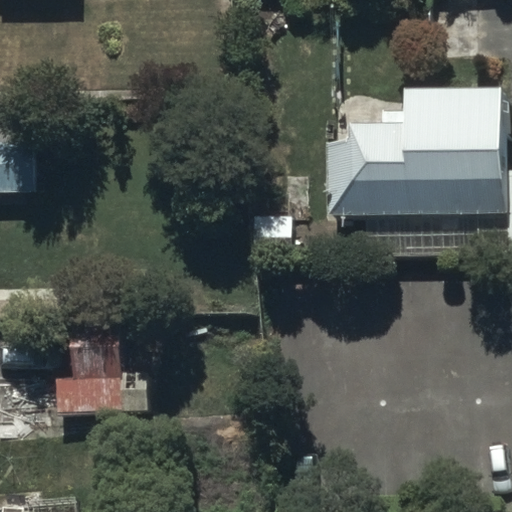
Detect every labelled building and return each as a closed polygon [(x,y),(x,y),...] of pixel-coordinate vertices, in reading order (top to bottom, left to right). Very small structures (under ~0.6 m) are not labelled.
[(511,117),(511,113),(419,114),(419,147),(364,148),(364,162),(335,163),(336,230),(511,227),(511,117)] [(41,151),(0,150),(0,201),(41,202),(41,151)] [(245,273),(177,274),(178,314),(246,312),(245,273)] [(126,328),(76,330),(77,361),(58,361),(60,421),(151,419),(150,379),(128,380),(126,328)] [(81,511),(81,503),(0,509),(0,511),(81,511)]
